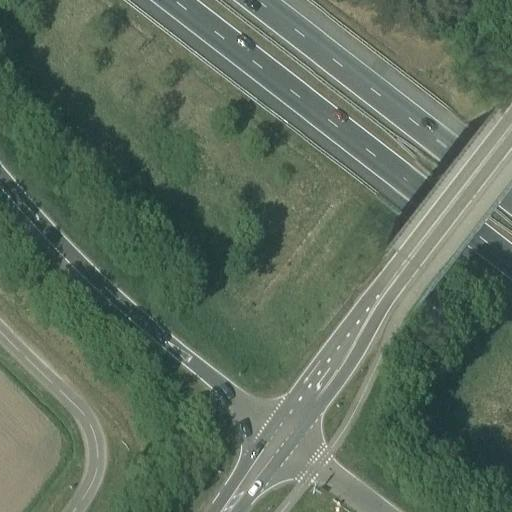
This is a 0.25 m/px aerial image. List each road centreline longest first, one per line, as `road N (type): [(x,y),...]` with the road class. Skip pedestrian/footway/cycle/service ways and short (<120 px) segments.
road 1 (motorway): [(170,0),(511,263)]
road 2 (motorway): [(0,176),(91,276),(282,437)]
road 3 (motorway): [(511,201),(254,0)]
road 4 (unclassified): [(60,511),(75,483),(81,434),(58,389),(0,322)]
road 5 (secondary): [(282,437),(409,259)]
road 6 (secondary): [(511,126),(409,259)]
road 7 (motorway): [(282,437),(386,511)]
